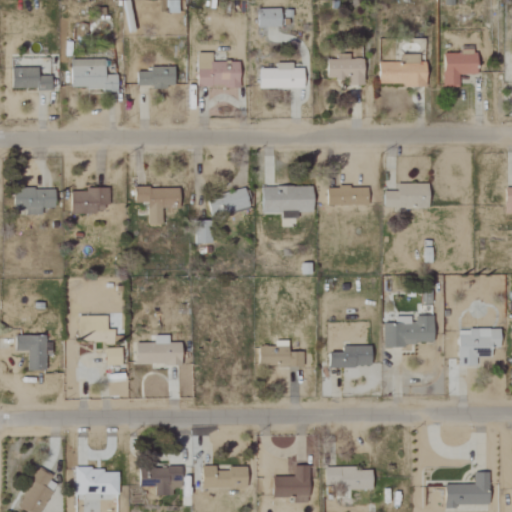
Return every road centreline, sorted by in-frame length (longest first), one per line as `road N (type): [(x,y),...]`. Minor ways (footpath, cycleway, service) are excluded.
road 1 (residential): [(0,419),(511,416)]
road 2 (residential): [(0,139),(511,136)]
